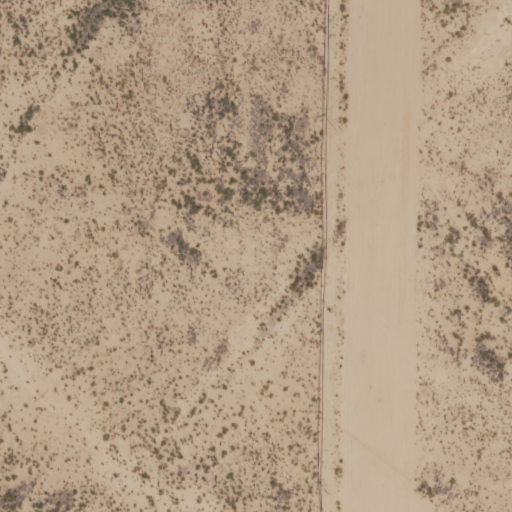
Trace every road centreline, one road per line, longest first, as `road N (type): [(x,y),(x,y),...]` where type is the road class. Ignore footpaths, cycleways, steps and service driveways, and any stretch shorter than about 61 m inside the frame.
road 1 (track): [(511,310),(287,0)]
road 2 (track): [(197,511),(158,488),(83,393),(0,362)]
